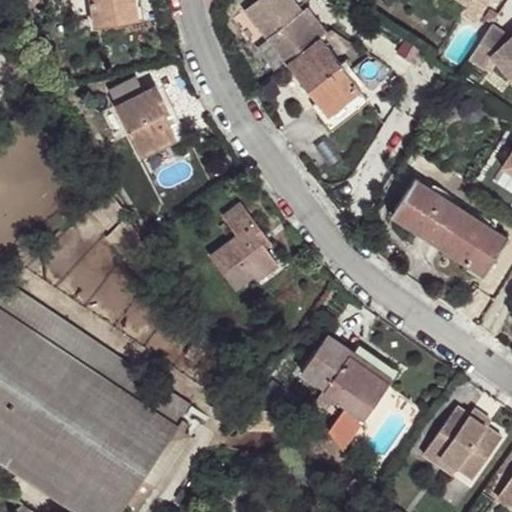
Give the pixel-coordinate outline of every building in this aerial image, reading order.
[(90,0),(95,25),(114,22),(132,19),(129,0),(90,0)] [(129,0),(132,19),(114,22),(115,28),(145,23),(141,0),(129,0)] [(258,0),(245,11),(287,64),(320,38),(327,32),(316,18),(312,22),(303,11),(302,12),(292,0),(258,0)] [(488,0),(462,0),(467,3),(461,12),(475,21),(488,0)] [(308,7),(303,11),(312,22),(316,18),(308,7)] [(81,20),(74,21),(75,28),(82,27),(81,20)] [(492,23),(469,58),(484,68),(493,57),(496,60),(511,78),(511,34),(510,36),(492,23)] [(320,38),(287,64),(317,101),(312,105),(323,120),(360,91),(361,90),(320,38)] [(493,57),(484,68),(488,71),(496,60),(493,57)] [(141,154),(174,138),(163,115),(169,112),(155,83),(142,89),(136,76),(109,90),(141,154)] [(360,91),(323,120),(332,131),(368,102),(360,91)] [(163,115),(174,138),(180,135),(169,112),(163,115)] [(87,128),(79,133),(90,151),(98,146),(87,128)] [(511,151),(503,166),(511,171),(511,151)] [(415,178),(395,209),(411,220),(408,225),(468,265),(467,266),(483,277),(508,238),(493,228),(486,224),(415,178)] [(222,216),(237,235),(210,255),(236,289),(254,275),(274,260),(265,248),(259,240),(265,236),(240,203),(222,216)] [(411,220),(395,209),(391,215),(408,225),(411,220)] [(490,219),(486,224),(493,228),(496,224),(490,219)] [(265,236),(259,240),(265,248),(271,244),(265,236)] [(274,260),(254,275),(257,280),(278,264),(274,260)] [(140,342),(157,318),(140,305),(151,290),(117,264),(88,303),(140,342)] [(0,287),(0,458),(80,511),(137,511),(155,486),(156,486),(191,434),(184,430),(189,423),(196,427),(201,419),(188,410),(187,411),(0,287)] [(389,383),(350,356),(353,351),(327,333),(301,371),(325,387),(316,401),(326,408),(334,397),(346,405),(328,430),(343,450),(389,383)] [(353,351),(350,356),(389,383),(397,370),(358,343),(353,351)] [(456,405),(423,453),(437,462),(441,456),(458,467),(473,478),(501,436),(486,426),(468,414),(456,405)] [(473,407),(468,414),(486,426),(490,420),(473,407)] [(196,427),(189,423),(184,430),(191,434),(196,427)] [(441,456),(437,462),(453,474),(458,467),(441,456)] [(364,480),(375,496),(382,486),(373,474),(364,480)] [(511,475),(497,496),(511,506),(511,475)]
